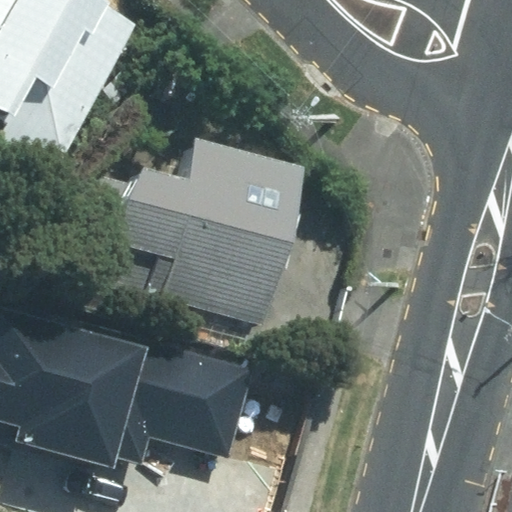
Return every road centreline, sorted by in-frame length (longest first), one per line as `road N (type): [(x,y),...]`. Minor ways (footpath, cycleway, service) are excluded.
road 1 (tertiary): [(422,511),(511,185)]
road 2 (residential): [(511,75),(458,56),(355,0)]
